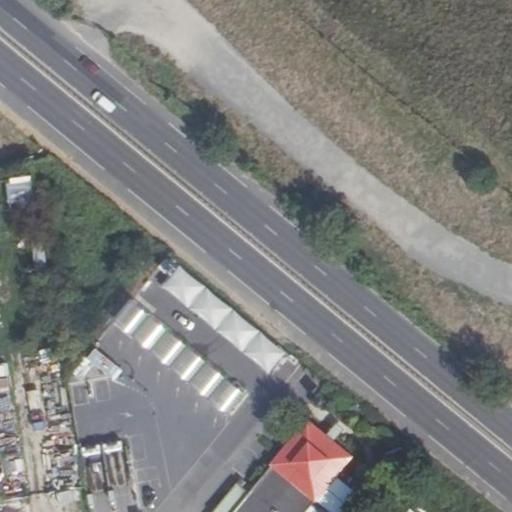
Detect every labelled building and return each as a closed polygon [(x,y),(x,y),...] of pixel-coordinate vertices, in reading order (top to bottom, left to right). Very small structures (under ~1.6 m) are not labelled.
[(183,266),(167,285),(254,356),(270,338),(183,266)] [(101,344),(111,354),(126,338),(116,329),(101,344)] [(185,353),(162,334),(146,353),(170,372),(232,424),(250,403),(185,353)] [(96,361),(116,379),(125,369),(99,345),(76,370),(83,376),(96,361)] [(8,364),(0,364),(0,376),(9,376),(8,364)] [(316,511),(319,508),(354,465),(337,450),(327,443),(311,430),(254,502),(245,494),(249,488),(243,484),(221,511),(316,511)] [(336,432),(327,443),(337,450),(345,439),(336,432)]
